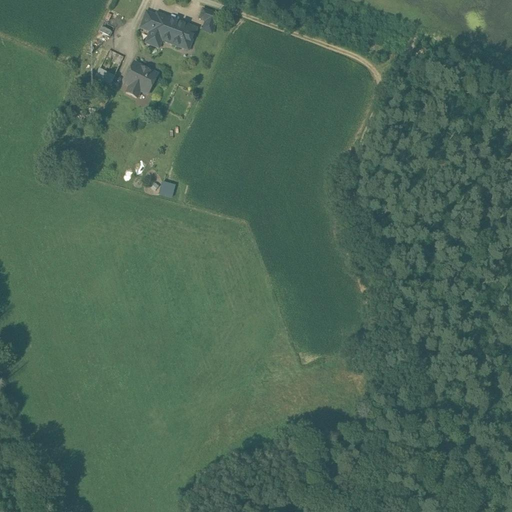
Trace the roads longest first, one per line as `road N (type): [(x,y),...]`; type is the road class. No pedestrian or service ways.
road 1 (track): [(196,0),(378,72),(355,164),(361,226),(449,455),(491,511)]
road 2 (track): [(511,192),(452,284),(413,366)]
